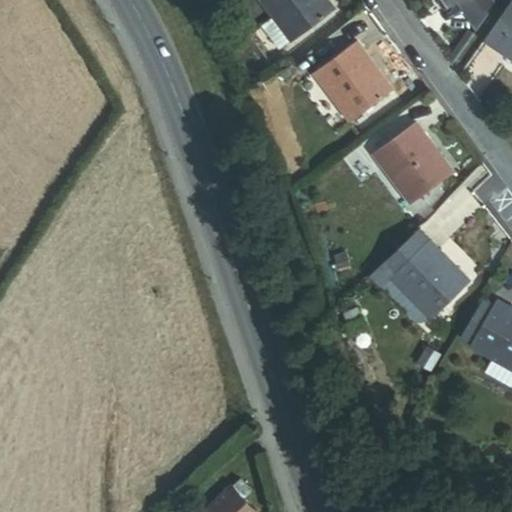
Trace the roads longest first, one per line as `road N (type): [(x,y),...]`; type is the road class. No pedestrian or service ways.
road 1 (tertiary): [(127,0),(173,89),(322,511)]
road 2 (residential): [(384,0),(511,164)]
